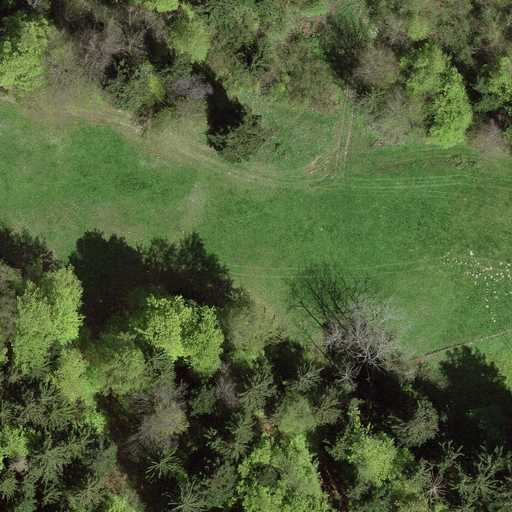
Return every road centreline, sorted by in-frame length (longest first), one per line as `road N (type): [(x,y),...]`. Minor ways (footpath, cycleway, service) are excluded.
road 1 (track): [(0,91),(129,120),(221,165),(280,176),(325,165),(347,145),(380,0)]
road 2 (track): [(155,511),(121,453),(91,311),(0,198)]
